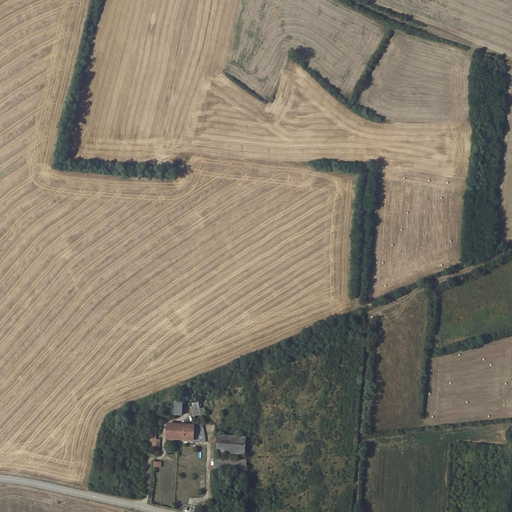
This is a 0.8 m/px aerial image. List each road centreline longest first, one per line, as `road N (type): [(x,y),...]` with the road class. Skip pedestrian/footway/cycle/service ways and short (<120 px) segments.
road 1 (track): [(364,171),(357,302),(365,310),(511,249)]
road 2 (unclassified): [(0,480),(144,511)]
